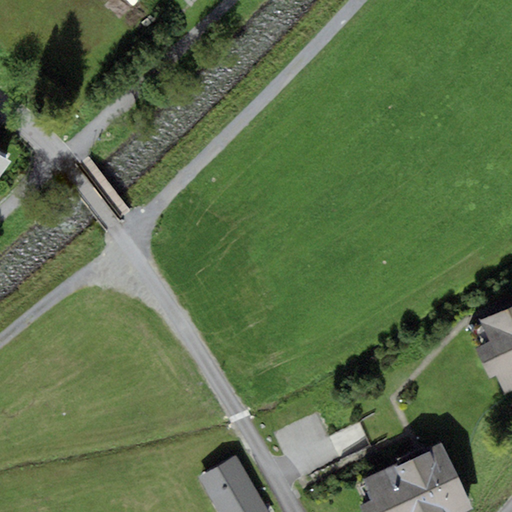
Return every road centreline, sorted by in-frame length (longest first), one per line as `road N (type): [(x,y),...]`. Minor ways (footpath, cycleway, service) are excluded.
road 1 (residential): [(0,108),(73,176),(157,280),(295,511)]
road 2 (track): [(360,0),(126,242),(0,341)]
